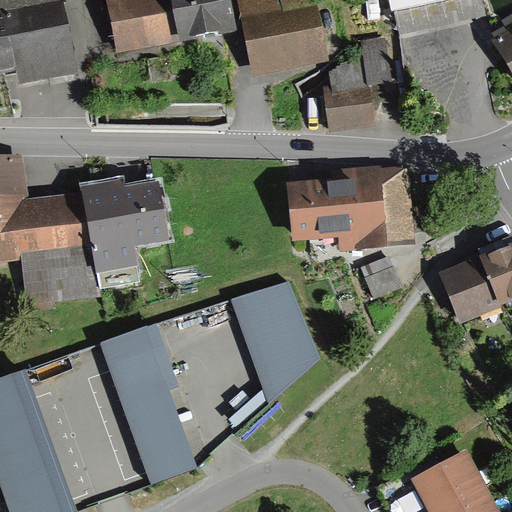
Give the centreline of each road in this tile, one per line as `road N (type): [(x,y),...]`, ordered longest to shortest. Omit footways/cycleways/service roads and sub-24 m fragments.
road 1 (unclassified): [(492,150),(0,138)]
road 2 (residential): [(194,511),(274,472),(316,479),(351,511)]
